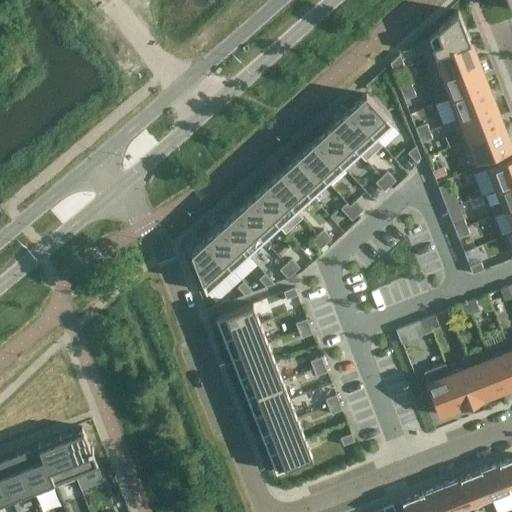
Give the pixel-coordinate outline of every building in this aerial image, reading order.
[(457,11),(428,37),(435,54),(435,55),(469,42),(457,11)] [(435,54),(426,57),(435,79),(444,76),(478,63),(469,42),(435,55),(435,54)] [(399,54),(390,62),(390,63),(390,64),(393,71),(404,67),(400,55),(399,54)] [(478,63),(444,76),(452,96),(452,97),(486,84),(478,63)] [(410,81),(398,85),(401,93),(413,88),(410,81)] [(452,96),(447,98),(455,119),(456,120),(494,105),(486,84),(452,97),(452,96)] [(413,88),(401,93),(404,100),(416,96),(413,88)] [(366,94),(349,109),(375,138),(376,138),(392,123),(366,94)] [(455,119),(451,120),(460,143),(503,127),(494,105),(456,120),(455,119)] [(375,138),(349,109),(333,124),(359,153),(358,154),(365,161),(382,145),(376,138),(375,138)] [(426,123),(415,128),(418,135),(429,131),(426,123)] [(333,124),(317,138),(343,167),(358,154),(359,153),(333,124)] [(503,127),(460,143),(468,165),(511,149),(503,127)] [(429,131),(418,135),(421,143),(432,138),(429,131)] [(301,153),(327,182),(343,167),(317,138),(301,153)] [(420,157),(416,145),(407,153),(415,162),(420,157)] [(285,167),(311,196),(327,182),(301,153),(285,167)] [(511,158),(485,169),(494,191),(511,183),(511,158)] [(443,166),(432,171),(435,178),(446,174),(443,166)] [(285,167),(269,182),(295,211),(296,210),(311,196),(285,167)] [(389,186),(395,180),(387,171),(381,177),(389,186)] [(383,191),(389,186),(381,177),(375,182),(383,191)] [(269,182),(253,197),(279,225),(278,226),(285,233),(303,217),(296,210),(295,211),(269,182)] [(438,187),(441,195),(452,190),(449,183),(438,187)] [(507,210),(511,208),(511,183),(494,191),(502,213),(507,211),(507,210)] [(237,211),(263,240),(278,226),(279,225),(253,197),(237,211)] [(357,215),(363,209),(355,201),(349,206),(357,215)] [(351,220),(357,215),(349,206),(347,203),(340,208),(351,220)] [(237,211),(221,226),(247,254),(263,240),(237,211)] [(464,219),(452,223),(455,231),(467,226),(464,219)] [(205,240),(231,269),(247,254),(221,226),(205,240)] [(467,226),(455,231),(458,238),(470,234),(467,226)] [(325,244),(331,239),(323,230),(317,235),(325,244)] [(319,249),(325,244),(317,235),(311,240),(319,249)] [(205,240),(191,253),(206,292),(231,269),(205,240)] [(293,273),(299,268),(291,259),(285,264),(293,273)] [(469,266),(472,274),(483,270),(480,262),(469,266)] [(288,278),(293,273),(285,264),(279,270),(287,278),(288,278)] [(266,287),(274,283),(264,273),(258,279),(266,287)] [(244,295),(252,292),(243,282),(237,287),(244,295)] [(499,288),(503,300),(511,297),(506,285),(499,288)] [(286,299),(297,295),(294,287),(283,292),(286,299)] [(466,301),(471,313),(478,310),(474,299),(466,301)] [(459,304),(463,316),(471,313),(466,301),(459,304)] [(224,338),(260,324),(252,303),(216,318),(224,338)] [(434,315),(426,318),(430,329),(438,326),(434,315)] [(295,323),(298,330),(309,326),(307,318),(295,323)] [(419,320),(423,332),(430,329),(426,318),(419,320)] [(231,357),(268,343),(260,324),(224,338),(231,357)] [(301,338),(312,334),(309,326),(298,330),(301,338)] [(239,376),(275,361),(268,343),(231,357),(239,376)] [(502,392),(511,387),(511,358),(509,350),(489,358),(502,392)] [(310,361),(313,368),(324,364),(321,356),(310,361)] [(482,399),(502,392),(489,358),(469,366),(482,399)] [(246,395),(282,380),(275,361),(239,376),(246,395)] [(324,364),(313,368),(316,376),(327,372),(324,364)] [(462,407),(482,399),(469,366),(449,373),(462,407)] [(441,415),(462,407),(449,373),(427,382),(441,415)] [(246,395),(253,413),(290,399),(282,380),(246,395)] [(325,399),(328,406),(339,402),(336,394),(325,399)] [(261,432),(297,418),(290,399),(253,413),(253,414),(261,432)] [(331,414),(342,410),(339,402),(328,406),(331,414)] [(305,437),(297,418),(261,432),(261,433),(268,451),(305,437)] [(82,431),(61,439),(76,478),(98,469),(91,451),(95,450),(94,447),(90,448),(82,427),(81,427),(82,431)] [(343,445),(354,441),(351,433),(340,438),(343,445)] [(305,437),(268,451),(276,472),(312,457),(305,437)] [(61,439),(40,447),(55,486),(76,478),(61,439)] [(40,447),(18,456),(33,495),(55,486),(40,447)] [(18,456),(0,462),(0,471),(12,503),(33,495),(18,456)] [(511,457),(499,463),(511,491),(511,490),(511,457)] [(499,463),(480,470),(491,499),(511,491),(499,463)] [(491,499),(480,470),(461,478),(472,507),(491,499)] [(0,507),(12,503),(0,471),(0,507)] [(451,511),(458,511),(472,507),(461,478),(441,485),(451,511)] [(451,511),(441,485),(422,493),(429,511),(451,511)] [(429,511),(422,493),(402,501),(406,511),(429,511)]
